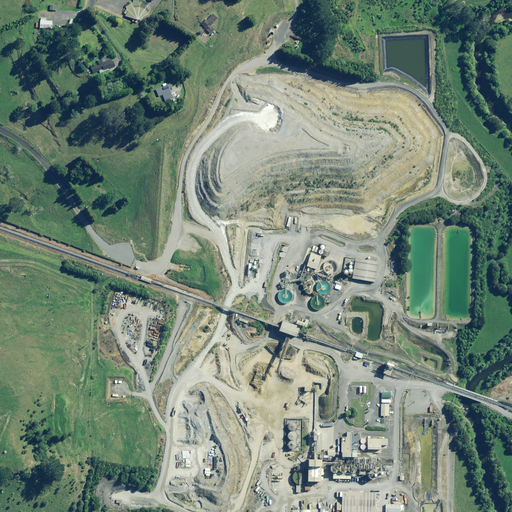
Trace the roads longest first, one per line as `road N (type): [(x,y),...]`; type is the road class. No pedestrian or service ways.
road 1 (track): [(113,252),(170,265),(204,238),(220,246),(234,273),(279,313),(260,342),(193,305),(145,301),(36,262),(0,260)]
road 2 (residential): [(0,128),(50,170),(113,252)]
